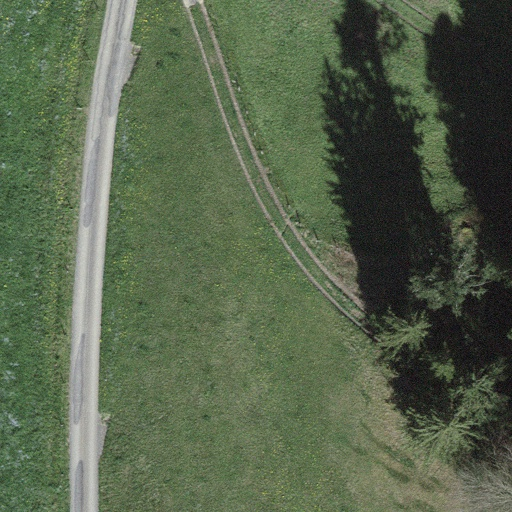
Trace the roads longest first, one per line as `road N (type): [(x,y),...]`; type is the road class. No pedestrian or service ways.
road 1 (track): [(192,0),(253,172),(302,256),(511,498)]
road 2 (unclassified): [(122,0),(91,231),(82,511)]
road 3 (track): [(393,0),(511,70)]
